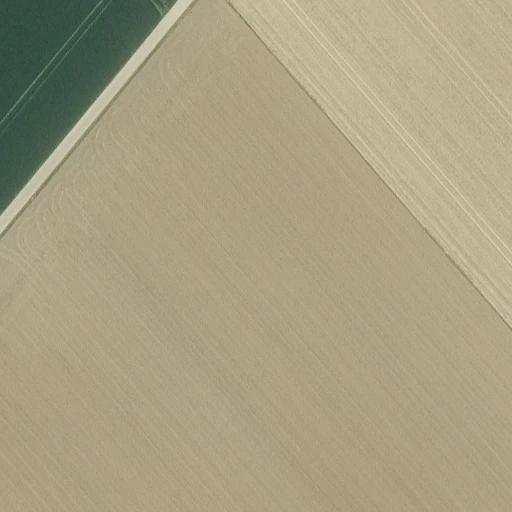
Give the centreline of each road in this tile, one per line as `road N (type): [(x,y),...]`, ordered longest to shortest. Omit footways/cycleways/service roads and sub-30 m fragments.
road 1 (track): [(222,0),(511,336)]
road 2 (unclassified): [(0,222),(182,0)]
